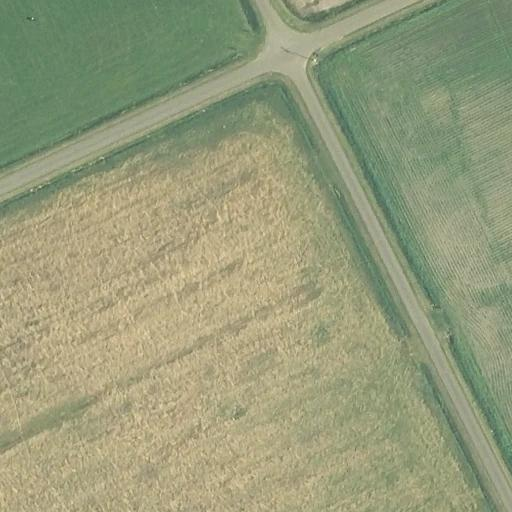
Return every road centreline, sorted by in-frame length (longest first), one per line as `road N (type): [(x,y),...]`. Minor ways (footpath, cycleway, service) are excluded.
road 1 (unclassified): [(511,509),(287,56)]
road 2 (unclassified): [(287,56),(0,190)]
road 3 (unclassified): [(409,0),(287,56)]
